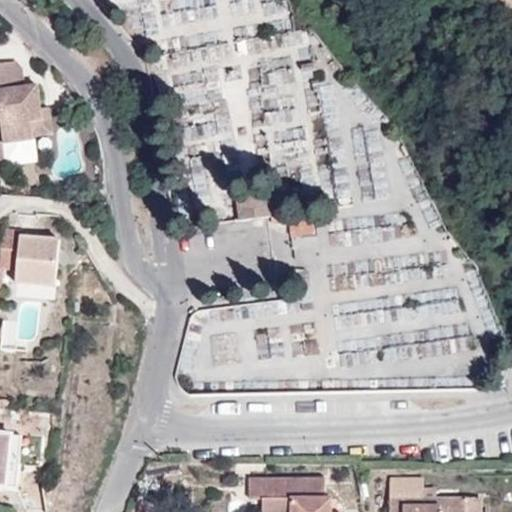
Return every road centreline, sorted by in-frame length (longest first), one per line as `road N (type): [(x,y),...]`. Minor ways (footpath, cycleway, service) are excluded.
road 1 (residential): [(142,424),(278,432),(511,416)]
road 2 (residential): [(0,0),(96,96),(112,135),(131,252),(149,281),(170,288)]
road 3 (residential): [(170,288),(128,64),(73,0)]
road 4 (residential): [(142,424),(170,288)]
